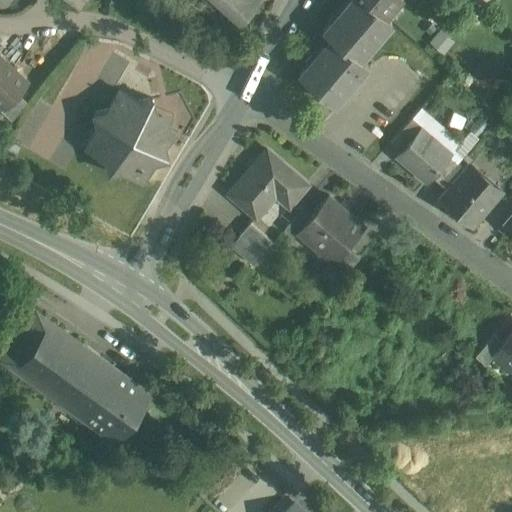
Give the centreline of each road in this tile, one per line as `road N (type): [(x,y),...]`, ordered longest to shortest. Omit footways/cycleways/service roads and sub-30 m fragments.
road 1 (primary): [(121,288),(204,352),(377,511)]
road 2 (residential): [(511,283),(247,99)]
road 3 (residential): [(0,26),(117,23),(247,99)]
road 4 (tertiary): [(247,99),(121,288)]
road 5 (primary): [(0,223),(121,288)]
